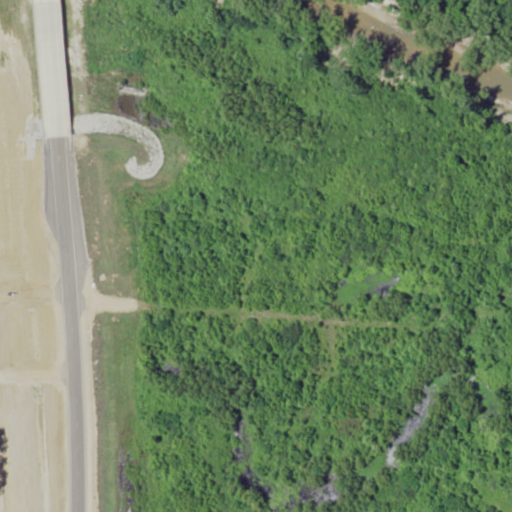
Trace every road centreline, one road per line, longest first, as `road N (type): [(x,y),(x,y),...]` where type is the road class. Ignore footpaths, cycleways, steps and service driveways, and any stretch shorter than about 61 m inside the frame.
road 1 (residential): [(9,324),(445,324),(511,227)]
road 2 (secondary): [(24,511),(0,184)]
